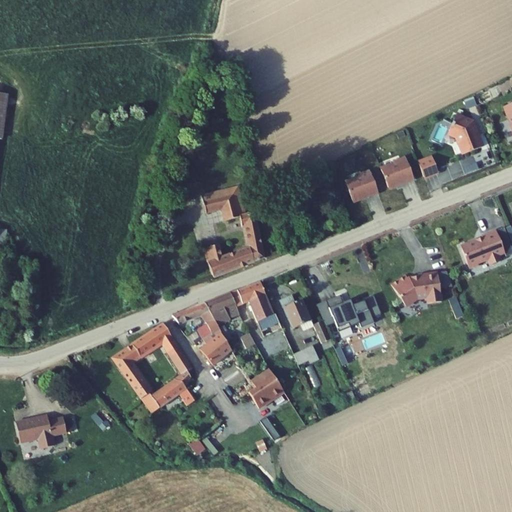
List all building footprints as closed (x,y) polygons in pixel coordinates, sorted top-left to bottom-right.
[(10,95),(0,93),(0,139),(3,140),(10,95)] [(474,107),(471,99),(463,103),(466,110),(474,107)] [(511,102),(501,107),(511,135),(511,102)] [(479,149),(470,124),(454,117),(446,134),(455,138),(461,156),(479,149)] [(412,179),(404,158),(392,162),(393,165),(380,170),(387,188),(412,179)] [(430,158),(417,164),(422,178),(436,172),(430,158)] [(376,192),(368,171),(356,176),(357,179),(344,184),(351,202),(376,192)] [(201,197),(203,202),(234,195),(236,205),(242,207),(237,187),(201,197)] [(234,195),(203,202),(206,214),(221,210),(224,221),(238,218),(240,228),(243,227),(248,246),(221,257),(218,245),(204,248),(206,260),(211,276),(263,256),(253,213),(244,215),(242,207),(236,205),(234,195)] [(511,254),(502,228),(480,237),(481,240),(475,242),(473,241),(458,248),(467,270),(476,266),(476,265),(486,261),(488,266),(499,262),(497,256),(503,254),(504,257),(511,254)] [(450,289),(444,273),(436,274),(438,290),(450,289)] [(438,290),(436,274),(421,276),(421,277),(416,278),(417,279),(411,280),(411,279),(408,280),(406,281),(404,277),(389,286),(402,305),(407,306),(416,301),(425,299),(426,305),(440,303),(438,290)] [(267,296),(261,283),(238,292),(243,305),(245,305),(266,297),(267,296)] [(243,305),(238,292),(231,295),(237,307),(243,305)] [(231,295),(206,305),(218,326),(232,321),(231,318),(239,315),(236,307),(237,307),(231,295)] [(274,316),(266,297),(245,305),(248,311),(252,309),(258,323),(274,316)] [(336,299),(324,304),(332,324),(336,334),(357,326),(359,330),(372,325),(370,320),(379,316),(371,297),(361,301),(361,303),(350,307),(348,302),(339,305),(336,299)] [(293,298),(281,302),(293,330),(302,326),(305,332),(314,328),(303,301),(295,304),(293,298)] [(460,314),(455,301),(448,304),(453,316),(460,314)] [(324,304),(314,308),(321,323),(323,328),(332,324),(324,304)] [(206,305),(173,317),(180,325),(204,317),(208,327),(202,329),(207,338),(219,332),(221,330),(220,328),(218,326),(206,305)] [(283,332),(276,316),(274,316),(258,323),(265,339),(283,332)] [(321,323),(314,328),(322,345),(329,342),(323,328),(321,323)] [(192,369),(165,325),(132,346),(141,359),(159,347),(162,351),(165,349),(176,365),(173,367),(176,371),(178,370),(181,374),(184,373),(190,381),(191,378),(188,373),(192,369)] [(232,340),(225,328),(221,330),(219,332),(227,343),(232,340)] [(232,352),(227,343),(219,332),(207,338),(204,340),(207,346),(200,350),(212,366),(232,352)] [(257,347),(252,335),(242,340),(248,351),(257,347)] [(112,360),(141,399),(151,392),(132,364),(141,359),(132,346),(112,360)] [(314,347),(293,355),(298,367),(310,363),(311,365),(320,360),(314,347)] [(276,379),(269,371),(264,374),(251,381),(256,389),(251,393),(262,409),(285,393),(277,379),(276,379)] [(186,389),(190,381),(184,373),(181,374),(183,377),(154,398),(152,393),(151,392),(141,399),(153,415),(180,396),(187,407),(195,402),(186,389)] [(352,392),(343,396),(347,405),(356,400),(352,392)] [(47,416),(16,423),(21,443),(38,439),(41,451),(55,447),(52,435),(66,432),(63,419),(48,423),(47,416)] [(271,422),(269,416),(260,420),(264,425),(271,422)] [(229,439),(219,428),(204,441),(214,452),(229,439)] [(264,440),(257,443),(261,452),(268,450),(264,440)]
